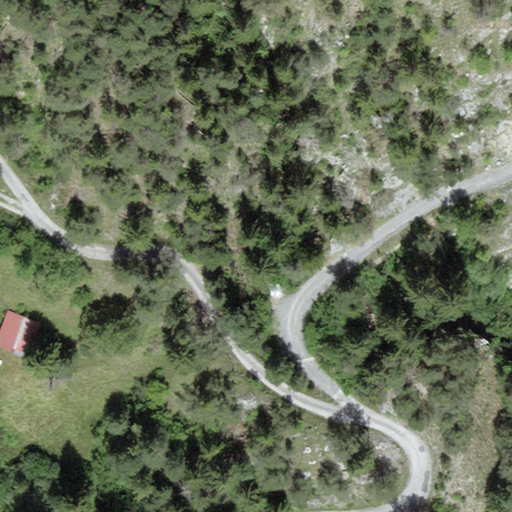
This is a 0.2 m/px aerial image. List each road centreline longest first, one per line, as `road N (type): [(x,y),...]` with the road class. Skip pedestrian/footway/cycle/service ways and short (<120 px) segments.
road 1 (track): [(353,416),(281,384),(243,348),(205,286),(88,255),(43,224),(0,163)]
road 2 (track): [(511,157),(410,206),(310,273),(288,310),(291,353),(353,416)]
road 3 (track): [(353,416),(388,437),(402,460),(398,486),(355,511)]
